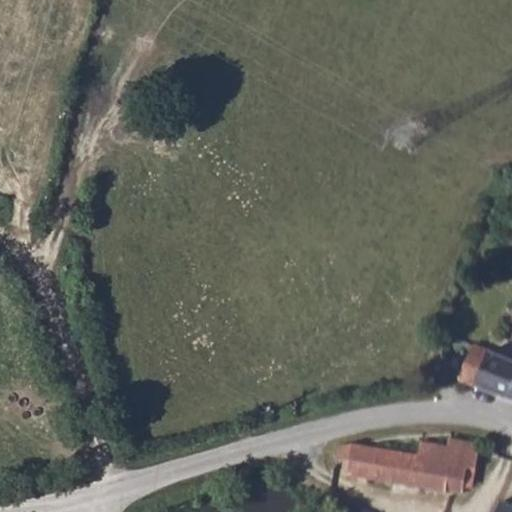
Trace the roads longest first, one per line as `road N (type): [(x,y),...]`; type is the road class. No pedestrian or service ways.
road 1 (track): [(0,240),(23,254),(56,308),(111,490)]
road 2 (unclassified): [(288,443),(444,415),(511,424)]
road 3 (unclassified): [(111,490),(288,443)]
